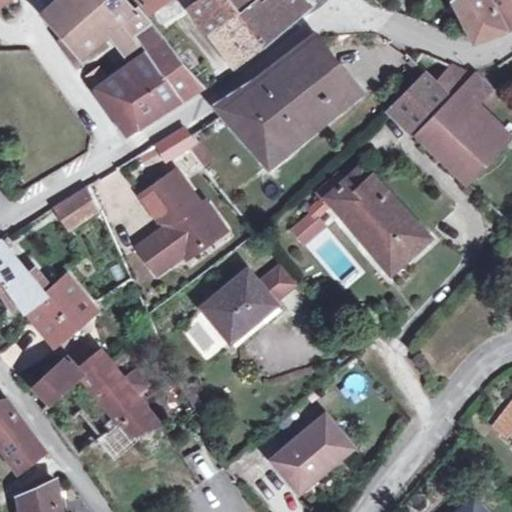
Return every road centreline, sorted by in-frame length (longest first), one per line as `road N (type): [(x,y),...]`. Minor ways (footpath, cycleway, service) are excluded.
road 1 (residential): [(112,153),(338,14)]
road 2 (residential): [(366,511),(481,367),(511,358)]
road 3 (residential): [(338,14),(487,58),(511,42)]
road 4 (residential): [(107,511),(0,367)]
road 5 (unclassified): [(112,153),(29,29),(24,0)]
road 6 (residential): [(8,216),(112,153)]
